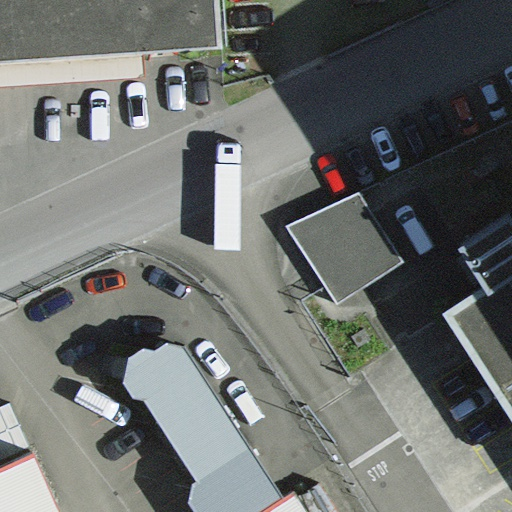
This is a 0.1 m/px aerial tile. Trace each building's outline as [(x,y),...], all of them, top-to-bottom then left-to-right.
[(223,0),(0,0),(0,80),(145,70),(145,51),(228,43),(223,0)] [(361,191),(287,225),(350,317),(416,274),(361,191)] [(511,228),(502,214),(452,247),(484,286),(441,311),(511,420),(511,228)] [(148,399),(204,484),(258,448),(191,343),(169,339),(157,347),(149,344),(132,354),(127,380),(137,398),(148,399)] [(59,511),(34,457),(0,473),(0,511),(59,511)] [(312,511),(297,489),(262,511),(312,511)]
